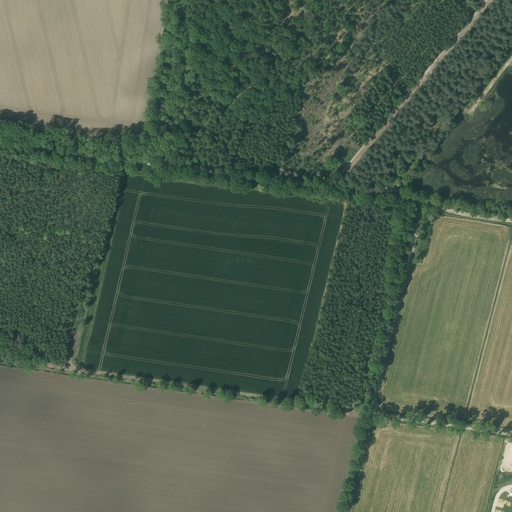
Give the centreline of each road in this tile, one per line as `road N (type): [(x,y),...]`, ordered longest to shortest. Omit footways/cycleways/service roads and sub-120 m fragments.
road 1 (track): [(422,202),(373,401),(385,415),(511,433)]
road 2 (track): [(0,144),(333,188)]
road 3 (track): [(490,0),(333,188)]
road 4 (track): [(187,0),(169,168)]
